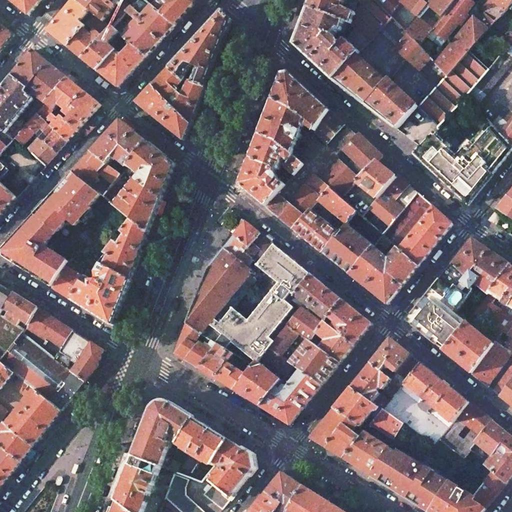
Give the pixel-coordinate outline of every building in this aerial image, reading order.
[(10,0),(21,8),(30,16),(43,0),(10,0)] [(96,14),(78,0),(75,0),(66,12),(50,32),(58,39),(69,47),(84,29),(87,26),(82,22),(87,17),(89,17),(90,16),(93,18),(96,14)] [(78,0),(96,14),(114,29),(120,22),(126,15),(138,0),(78,0)] [(151,5),(145,0),(138,0),(126,15),(129,18),(131,16),(139,23),(125,38),(129,41),(148,57),(162,42),(177,26),(151,5)] [(156,0),(151,5),(177,26),(194,7),(193,0),(156,0)] [(312,0),(309,8),(351,24),(353,26),(370,43),(380,33),(394,18),(375,0),(312,0)] [(427,5),(431,0),(375,0),(394,18),(406,31),(418,16),(427,5)] [(431,0),(427,5),(435,12),(442,17),(455,0),(431,0)] [(433,42),(440,47),(445,40),(474,3),(469,0),(491,0),(506,11),(508,9),(511,3),(511,0),(455,0),(442,17),(432,30),(438,35),(433,42)] [(351,24),(309,8),(302,28),(295,44),(316,64),(334,80),(358,55),(370,43),(353,26),(347,34),(350,36),(347,40),(346,40),(343,42),(342,41),(340,43),(339,41),(336,39),(341,32),(344,33),(347,25),(350,26),(351,24)] [(232,20),(223,12),(171,69),(186,81),(187,80),(189,73),(195,67),(199,68),(194,83),(206,88),(220,52),(232,20)] [(427,24),(418,16),(406,31),(419,45),(432,30),(442,17),(435,12),(427,24)] [(474,18),(437,64),(448,76),(469,52),(489,29),(497,20),(488,12),(479,21),(474,18)] [(114,29),(96,14),(93,18),(88,24),(95,31),(105,38),(114,29)] [(406,31),(394,18),(380,33),(403,54),(408,59),(420,46),(419,45),(406,31)] [(124,26),(120,22),(114,29),(118,32),(124,26)] [(0,23),(0,53),(8,44),(15,35),(0,23)] [(92,35),(84,29),(69,47),(78,55),(85,60),(105,38),(95,31),(92,35)] [(118,32),(114,29),(105,38),(85,60),(94,67),(99,72),(120,50),(115,46),(114,48),(110,44),(113,41),(122,48),(129,41),(125,38),(118,32)] [(122,48),(120,50),(99,72),(104,75),(119,88),(120,87),(130,76),(148,57),(129,41),(122,48)] [(511,46),(510,44),(489,70),(467,97),(476,107),(511,64),(511,46)] [(437,64),(420,46),(408,59),(414,64),(438,87),(448,76),(437,64)] [(48,104),(70,79),(51,64),(34,51),(13,76),(29,89),(27,92),(32,96),(35,94),(40,98),(35,104),(36,110),(35,111),(38,114),(48,104)] [(489,70),(469,52),(448,76),(438,87),(419,107),(418,107),(439,127),(467,97),(489,70)] [(387,82),(358,55),(334,80),(352,94),(366,105),(387,82)] [(186,81),(171,69),(162,78),(154,87),(192,125),(200,104),(206,88),(194,83),(193,82),(192,82),(191,81),(185,93),(184,92),(182,95),(180,93),(181,91),(179,89),(186,81)] [(308,90),(290,73),(284,75),(279,87),(274,99),(297,111),(307,119),(306,119),(310,122),(309,126),(309,127),(316,132),(330,111),(308,90)] [(0,92),(0,127),(15,140),(17,138),(27,127),(29,125),(22,120),(20,122),(18,120),(34,100),(34,98),(32,96),(27,92),(29,89),(13,76),(0,92)] [(78,85),(70,79),(48,104),(55,110),(55,111),(61,105),(68,111),(66,113),(71,118),(70,119),(68,118),(66,120),(79,132),(103,106),(96,100),(78,85)] [(419,107),(390,79),(387,82),(366,105),(380,116),(397,129),(418,107),(419,107)] [(192,125),(154,87),(138,104),(163,123),(185,141),(192,125)] [(297,111),(274,99),(267,117),(260,135),(275,140),(293,155),(298,142),(307,146),(312,138),(313,136),(309,133),(304,125),(306,119),(307,119),(297,111)] [(511,99),(492,124),(502,134),(511,122),(511,99)] [(45,120),(55,110),(48,104),(38,114),(45,120)] [(336,116),(330,111),(316,132),(329,145),(346,125),(336,116)] [(45,120),(38,114),(29,125),(27,127),(35,133),(37,135),(42,139),(44,137),(41,135),(42,135),(40,133),(43,130),(48,136),(43,141),(58,154),(64,148),(69,142),(53,127),(45,120)] [(66,120),(62,116),(60,119),(54,114),(50,119),(55,124),(53,127),(69,142),(74,136),(79,132),(66,120)] [(136,132),(122,121),(111,134),(93,153),(109,165),(114,159),(115,160),(117,158),(128,167),(148,142),(136,132)] [(445,142),(434,132),(421,147),(414,155),(443,181),(468,205),(469,205),(502,164),(506,160),(511,151),(511,145),(502,134),(492,124),(490,121),(462,156),(455,154),(452,151),(455,148),(447,141),(445,142)] [(511,122),(502,134),(511,145),(511,122)] [(35,133),(27,127),(17,138),(24,145),(35,133)] [(357,136),(349,128),(327,151),(312,138),(307,146),(298,160),(305,166),(331,189),(342,198),(358,182),(363,177),(346,158),(342,151),(344,149),(357,136)] [(369,143),(359,133),(357,136),(344,149),(367,173),(378,162),(384,157),(369,143)] [(42,139),(37,135),(35,138),(37,139),(28,149),(33,153),(47,166),(53,159),(58,154),(43,141),(42,139)] [(293,155),(275,140),(260,135),(256,146),(251,159),(278,169),(280,170),(285,158),(288,161),(287,164),(286,166),(287,169),(295,176),(305,166),(298,160),(293,155)] [(177,165),(148,142),(128,167),(126,170),(130,174),(134,170),(141,176),(138,180),(163,200),(171,180),(177,165)] [(102,194),(105,196),(113,186),(122,175),(109,165),(93,153),(84,162),(75,172),(102,194)] [(278,169),(251,159),(246,172),(241,185),(252,194),(267,206),(287,185),(279,179),(279,176),(276,174),(278,169)] [(0,181),(9,171),(10,171),(0,161),(0,181)] [(386,169),(378,162),(367,173),(363,177),(358,182),(379,199),(398,178),(386,169)] [(27,165),(19,174),(31,183),(38,174),(27,165)] [(295,229),(320,201),(331,189),(305,166),(295,176),(287,185),(267,206),(283,219),(295,229)] [(57,192),(35,216),(57,233),(58,233),(71,218),(78,224),(91,210),(91,207),(102,194),(75,172),(57,192)] [(384,235),(419,193),(408,182),(400,176),(398,178),(379,199),(363,216),(384,235)] [(137,179),(136,181),(121,199),(119,197),(122,193),(113,186),(105,196),(133,219),(150,233),(157,215),(163,200),(138,180),(137,179)] [(0,182),(0,217),(5,211),(17,198),(0,182)] [(342,198),(331,189),(320,201),(323,204),(347,224),(348,223),(358,212),(342,198)] [(438,244),(454,224),(435,207),(419,193),(384,235),(392,243),(398,248),(419,267),(438,244)] [(511,197),(509,196),(502,203),(498,209),(511,217),(511,197)] [(323,204),(320,201),(295,229),(295,230),(310,243),(323,253),(324,253),(340,233),(329,224),(331,222),(329,220),(327,222),(315,212),(323,204)] [(503,216),(496,211),(489,220),(496,225),(503,216)] [(7,258),(29,272),(54,288),(63,274),(65,270),(67,267),(70,263),(46,248),(51,239),(57,233),(35,216),(5,248),(6,253),(7,258)] [(133,219),(108,251),(91,278),(128,298),(142,255),(150,233),(133,219)] [(229,244),(225,249),(253,272),(259,264),(246,253),(261,234),(247,222),(241,229),(229,244)] [(340,233),(324,253),(339,265),(351,274),(375,247),(376,246),(348,223),(347,224),(340,233)] [(259,264),(275,244),(266,238),(261,234),(246,253),(259,264)] [(392,243),(384,235),(379,242),(387,249),(392,243)] [(453,265),(467,277),(475,284),(489,295),(491,293),(511,266),(511,265),(491,251),(473,239),(465,249),(453,265)] [(272,337),(296,308),(296,307),(286,299),(291,293),(296,297),(313,275),(294,260),(279,248),(275,244),(259,264),(253,272),(225,249),(208,271),(206,276),(201,288),(198,295),(195,304),(188,323),(207,338),(219,345),(238,357),(248,363),(255,367),(259,362),(263,357),(270,348),(276,341),(272,337)] [(388,257),(375,247),(351,274),(371,291),(389,305),(404,286),(419,267),(398,248),(391,257),(392,262),(388,262),(388,257)] [(467,277),(453,265),(435,287),(424,300),(407,321),(436,344),(445,351),(468,322),(456,312),(473,291),(470,289),(463,283),(467,277)] [(508,335),(511,328),(511,266),(491,293),(489,295),(475,313),(492,325),(504,333),(508,335)] [(63,274),(54,288),(64,294),(118,325),(123,312),(128,298),(91,278),(67,267),(65,270),(63,274)] [(327,287),(313,275),(296,297),(292,301),(300,307),(304,301),(309,306),(310,308),(311,309),(312,310),(315,310),(328,321),(331,317),(344,300),(327,287)] [(467,277),(463,283),(470,289),(475,284),(467,277)] [(0,343),(10,350),(23,335),(26,330),(2,315),(15,294),(0,284),(0,343)] [(28,302),(15,294),(2,315),(26,330),(40,309),(28,302)] [(357,311),(344,300),(331,317),(337,322),(333,328),(356,345),(366,334),(373,324),(357,311)] [(303,308),(302,308),(301,310),(288,326),(300,334),(310,341),(311,342),(324,325),(303,308)] [(40,309),(26,330),(23,335),(41,348),(58,321),(50,315),(40,309)] [(62,323),(58,321),(41,348),(56,359),(59,355),(54,352),(55,350),(57,352),(59,350),(55,346),(56,342),(64,348),(74,331),(62,323)] [(311,342),(342,363),(350,353),(356,345),(333,328),(326,322),(324,325),(311,342)] [(504,333),(492,325),(484,336),(468,322),(445,351),(461,364),(473,374),(497,342),(504,333)] [(188,323),(176,353),(184,358),(188,361),(202,344),(207,338),(188,323)] [(300,334),(288,326),(276,341),(270,348),(282,356),(300,334)] [(64,348),(59,355),(56,359),(87,382),(99,367),(102,358),(105,350),(80,335),(74,331),(64,348)] [(18,376),(63,411),(75,397),(87,382),(56,359),(41,348),(23,335),(10,350),(0,362),(14,373),(18,376)] [(201,369),(219,345),(207,338),(202,344),(205,345),(191,362),(197,366),(201,369)] [(412,356),(392,340),(383,352),(373,364),(384,372),(391,363),(396,367),(389,376),(393,379),(412,356)] [(311,342),(310,341),(292,363),(295,366),(324,386),(334,373),(342,363),(311,342)] [(511,342),(506,348),(497,342),(473,374),(482,382),(488,387),(511,354),(511,366),(494,391),(500,396),(511,380),(511,342)] [(202,344),(188,361),(191,362),(205,345),(202,344)] [(238,357),(219,345),(201,369),(225,384),(236,391),(255,367),(248,363),(242,371),(229,363),(234,357),(237,359),(238,357)] [(282,356),(270,348),(263,357),(288,375),(293,369),(295,366),(292,363),(282,356)] [(403,388),(422,364),(417,360),(412,356),(393,379),(403,388)] [(0,390),(14,373),(0,362),(0,390)] [(269,369),(259,362),(255,367),(236,391),(249,399),(262,407),(278,387),(283,381),(271,371),(272,369),(270,367),(269,369)] [(384,372),(373,364),(362,376),(353,388),(384,411),(385,410),(391,402),(378,392),(381,388),(394,398),(403,388),(393,379),(389,376),(384,372)] [(406,424),(436,446),(441,439),(471,403),(446,383),(422,364),(403,388),(394,398),(391,402),(385,410),(406,424)] [(324,386),(295,366),(293,369),(296,371),(295,372),(299,375),(291,385),(288,383),(282,391),(278,387),(262,407),(277,416),(292,425),(309,404),(324,386)] [(63,411),(18,376),(15,381),(17,383),(14,386),(28,398),(7,425),(34,447),(50,428),(63,411)] [(511,380),(500,396),(511,405),(511,380)] [(384,411),(353,388),(345,399),(336,410),(359,425),(362,426),(373,413),(377,419),(384,411)] [(156,408),(154,410),(145,433),(136,457),(162,467),(170,470),(174,461),(180,444),(196,419),(173,404),(171,404),(169,403),(167,403),(163,403),(161,404),(159,405),(156,408)] [(477,442),(494,422),(494,421),(482,412),(471,403),(441,439),(465,459),(471,450),(477,442)] [(8,412),(0,405),(0,419),(1,420),(8,412)] [(359,425),(336,410),(313,438),(330,449),(345,458),(362,437),(356,434),(355,431),(359,425)] [(406,424),(385,410),(384,411),(377,419),(372,426),(395,440),(406,424)] [(212,429),(196,419),(180,444),(189,450),(188,451),(192,454),(184,468),(192,473),(201,459),(208,463),(209,462),(215,466),(218,462),(231,441),(212,429)] [(7,425),(4,422),(2,424),(4,426),(1,430),(5,433),(0,439),(0,444),(22,462),(28,455),(34,447),(7,425)] [(511,436),(510,435),(494,422),(477,442),(493,456),(488,463),(485,461),(483,464),(486,466),(496,475),(507,484),(511,477),(511,436)] [(390,447),(366,432),(362,437),(345,458),(361,468),(372,476),(390,447)] [(242,448),(231,441),(218,462),(222,466),(225,465),(226,469),(223,470),(213,482),(215,484),(233,498),(257,468),(255,456),(242,448)] [(0,489),(8,480),(22,462),(0,444),(0,489)] [(427,469),(420,465),(421,464),(399,450),(398,452),(390,447),(372,476),(380,480),(409,499),(426,509),(430,511),(450,482),(435,472),(436,471),(428,467),(427,469)] [(162,467),(136,457),(135,457),(127,479),(119,500),(119,501),(132,511),(161,511),(164,505),(166,498),(169,490),(156,485),(162,467)] [(181,463),(174,461),(170,470),(177,473),(181,463)] [(284,473),(269,493),(287,501),(279,511),(288,511),(305,486),(293,479),(284,473)] [(188,480),(175,475),(169,490),(166,498),(181,511),(203,511),(186,496),(186,488),(188,480)] [(450,482),(430,511),(484,511),(491,504),(496,498),(500,493),(507,484),(496,475),(475,501),(472,499),(474,496),(450,482)] [(233,498),(215,484),(207,495),(224,509),(233,498)] [(345,511),(329,501),(305,486),(288,511),(345,511)] [(279,511),(287,501),(269,493),(260,503),(253,511),(279,511)] [(181,511),(166,498),(164,505),(172,511),(181,511)] [(132,511),(119,501),(114,511),(132,511)]
